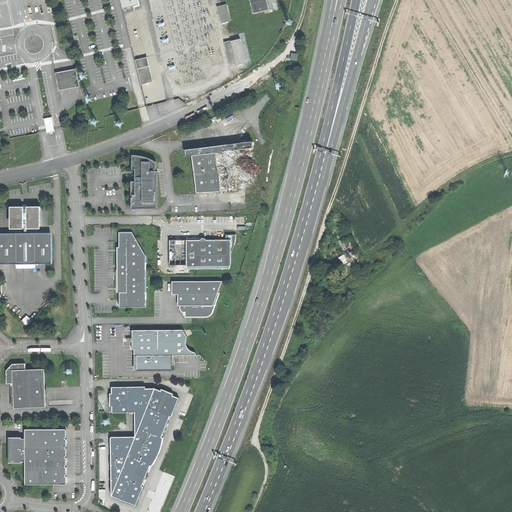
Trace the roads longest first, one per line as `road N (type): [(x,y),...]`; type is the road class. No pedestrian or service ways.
road 1 (track): [(397,0),(255,429),(267,466),(250,511)]
road 2 (trunk): [(259,365),(356,0)]
road 3 (trunk): [(259,365),(363,29)]
road 4 (trunk): [(297,179),(247,344),(182,511)]
road 5 (unclassified): [(73,161),(194,110),(282,61)]
road 6 (unclassified): [(20,502),(71,507),(86,498),(87,346)]
road 7 (unclassified): [(87,346),(73,161)]
road 8 (trunk): [(341,0),(297,179)]
road 9 (trunk): [(202,511),(259,365)]
road 10 (unknown): [(0,290),(57,282),(57,188)]
road 11 (trunk): [(322,46),(297,179)]
